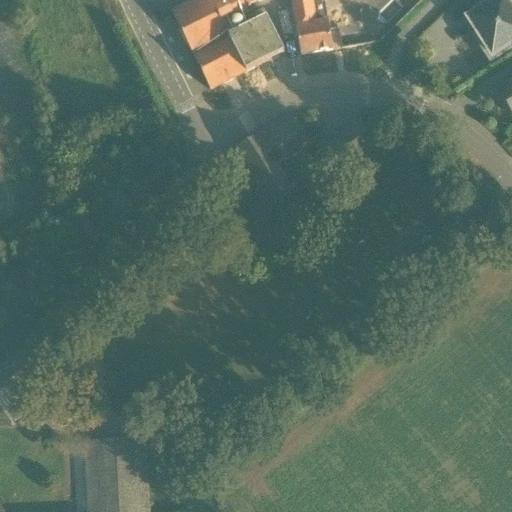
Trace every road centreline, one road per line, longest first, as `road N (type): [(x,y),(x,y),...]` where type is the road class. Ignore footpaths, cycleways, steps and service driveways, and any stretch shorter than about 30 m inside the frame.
road 1 (tertiary): [(0,380),(211,156)]
road 2 (unclassified): [(377,96),(313,98),(246,127),(211,156)]
road 3 (tertiary): [(211,156),(132,0)]
road 4 (residential): [(511,185),(453,126),(377,96)]
